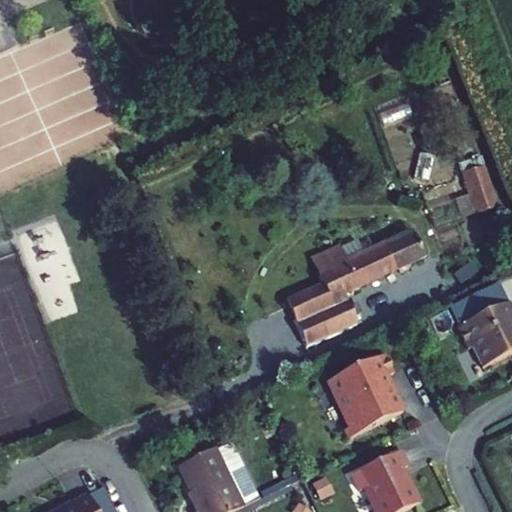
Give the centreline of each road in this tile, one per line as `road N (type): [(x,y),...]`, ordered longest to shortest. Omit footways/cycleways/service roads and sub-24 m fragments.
road 1 (residential): [(0,486),(85,452),(113,464),(139,511)]
road 2 (residential): [(477,511),(460,474),(464,436),(511,402)]
